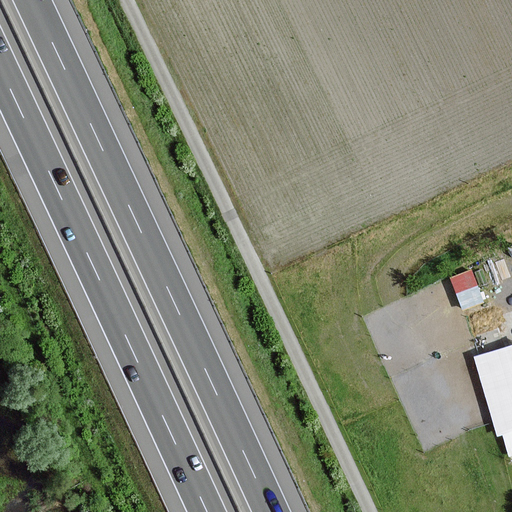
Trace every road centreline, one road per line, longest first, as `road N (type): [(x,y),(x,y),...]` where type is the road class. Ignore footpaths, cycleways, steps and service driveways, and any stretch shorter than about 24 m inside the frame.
road 1 (motorway): [(270,511),(28,0)]
road 2 (motorway): [(0,78),(203,511)]
